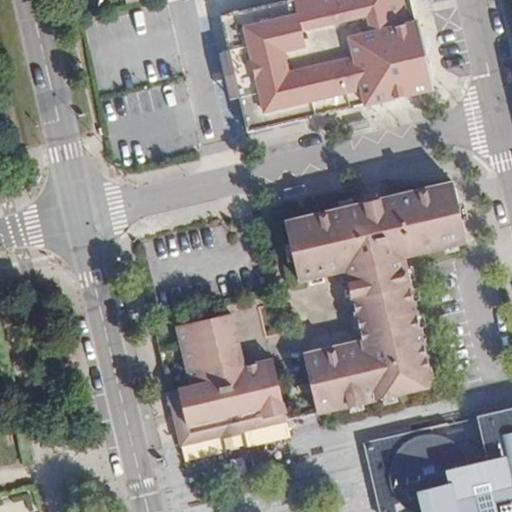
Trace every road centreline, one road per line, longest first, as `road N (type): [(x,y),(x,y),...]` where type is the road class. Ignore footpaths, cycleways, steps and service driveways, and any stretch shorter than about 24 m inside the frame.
road 1 (residential): [(498,123),(73,221)]
road 2 (secondary): [(147,511),(73,221)]
road 3 (secondary): [(73,221),(20,0)]
road 4 (residential): [(498,123),(469,0)]
